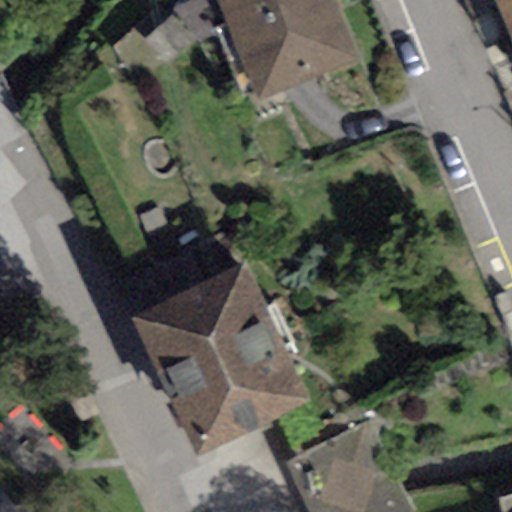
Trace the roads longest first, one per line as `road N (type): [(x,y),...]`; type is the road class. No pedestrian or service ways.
road 1 (residential): [(172,511),(26,188)]
road 2 (residential): [(511,214),(428,0)]
